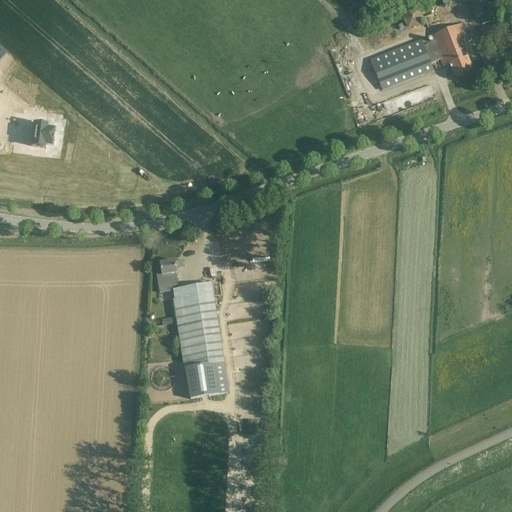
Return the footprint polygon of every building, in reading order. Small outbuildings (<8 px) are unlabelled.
[(480,17),(484,27),(496,22),(492,12),(502,8),(498,0),(470,0),(478,18),(480,17)] [(424,18),(418,9),(407,11),(403,20),(409,29),(419,28),(424,18)] [(502,38),(496,22),(484,27),(481,28),(487,44),(502,38)] [(429,45),(426,37),(420,39),(420,41),(369,61),(382,92),(434,72),(431,64),(441,60),(444,67),(449,65),(454,77),(473,70),(460,37),(466,35),(462,25),(431,37),(434,43),(429,45)] [(13,116),(23,104),(20,101),(9,113),(13,116)] [(48,127),(36,126),(33,149),(46,150),(46,147),(55,148),(57,132),(48,131),(48,127)] [(176,274),(177,274),(175,261),(160,263),(162,276),(157,277),(160,294),(174,292),(191,400),(229,394),(212,284),(179,289),(176,274)]
